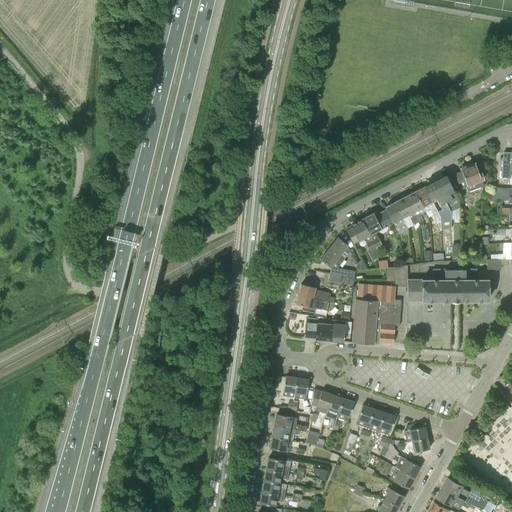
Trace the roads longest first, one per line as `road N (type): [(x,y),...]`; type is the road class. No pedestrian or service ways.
road 1 (motorway): [(82,511),(210,0)]
road 2 (motorway): [(184,0),(58,511)]
road 3 (secondary): [(212,511),(263,115),(288,0)]
road 4 (unclassified): [(98,292),(267,209),(511,72)]
road 5 (unclassified): [(280,356),(274,335),(281,303),(316,232),(511,129)]
road 6 (unclassified): [(98,292),(76,287),(66,267),(79,151),(0,47)]
road 7 (unclassified): [(318,361),(331,348),(492,367)]
road 8 (unclassified): [(318,361),(329,384),(456,430)]
road 9 (residential): [(247,511),(267,375),(280,356)]
